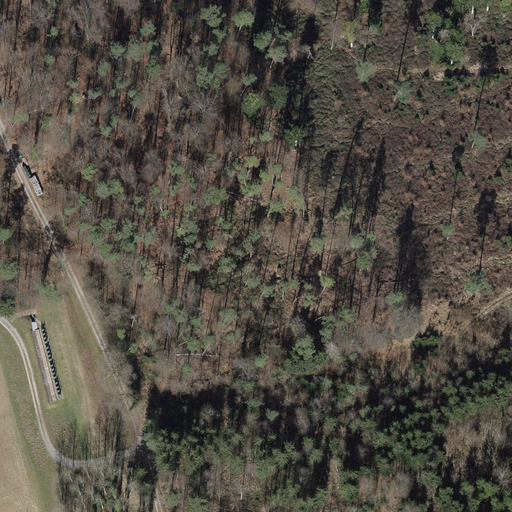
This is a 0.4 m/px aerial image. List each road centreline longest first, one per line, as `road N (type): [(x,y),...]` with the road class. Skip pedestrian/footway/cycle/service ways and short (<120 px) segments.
road 1 (track): [(161,511),(132,407),(0,126)]
road 2 (track): [(142,442),(73,468),(51,455),(25,355),(0,319)]
